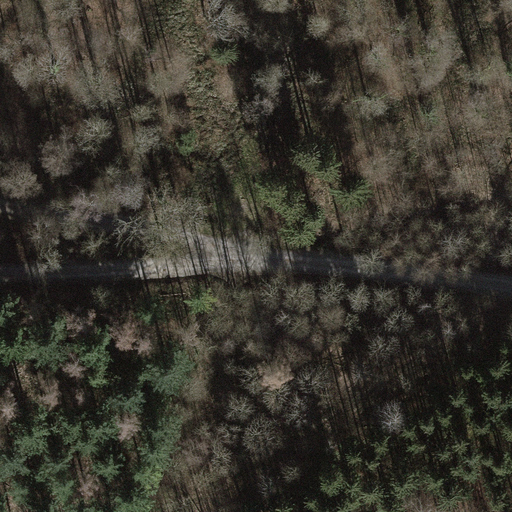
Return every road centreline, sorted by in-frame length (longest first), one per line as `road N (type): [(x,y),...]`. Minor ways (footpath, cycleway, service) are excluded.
road 1 (track): [(511,285),(227,260)]
road 2 (track): [(0,207),(201,243),(227,260)]
road 3 (track): [(227,260),(0,273)]
